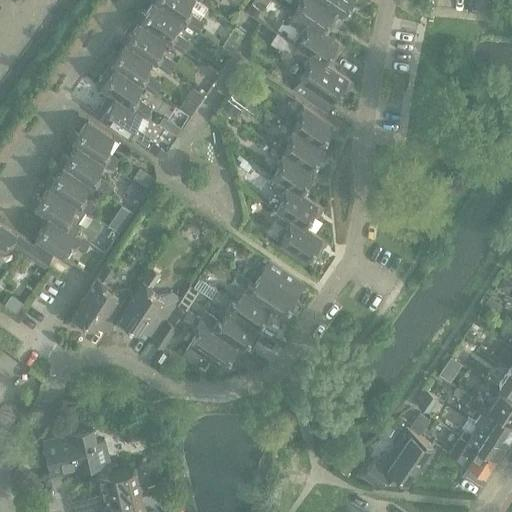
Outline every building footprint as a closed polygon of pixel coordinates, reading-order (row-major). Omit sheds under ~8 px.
[(185,22),(184,23),(196,32),(204,21),(187,10),(193,0),(151,0),(154,1),(185,22)] [(302,0),(303,0),(295,13),(327,34),(327,33),(340,14),(320,0),(302,0)] [(320,0),(340,14),(347,19),(353,10),(349,7),(352,0),(320,0)] [(167,40),(166,41),(182,53),(190,42),(177,33),(184,23),(185,22),(154,1),(145,14),(140,10),(133,20),(139,23),(140,22),(167,40)] [(252,4),(247,12),(256,18),(261,10),(252,4)] [(293,42),(297,46),(329,67),(330,66),(344,45),(327,33),(327,34),(295,13),(289,21),(302,29),(293,42)] [(126,42),(170,72),(176,63),(159,51),(166,41),(167,40),(140,22),(139,23),(131,34),(127,31),(120,40),(125,44),(126,42)] [(227,39),(222,45),(232,52),(236,45),(227,39)] [(143,84),(142,86),(154,94),(161,83),(145,72),(151,62),(168,74),(170,72),(126,42),(125,44),(117,55),(112,51),(106,61),(111,64),(111,63),(143,84)] [(309,65),(293,88),(327,111),(343,88),(348,91),(354,82),(330,66),(329,67),(297,46),(292,53),(309,65)] [(97,85),(110,94),(110,93),(142,114),(141,116),(145,118),(152,107),(135,96),(142,86),(143,84),(111,63),(111,64),(97,85)] [(240,92),(235,100),(244,106),(249,98),(240,92)] [(96,114),(144,147),(151,137),(134,126),(141,116),(142,114),(110,93),(110,94),(96,114)] [(185,97),(179,107),(190,115),(197,105),(185,97)] [(301,116),(294,126),(320,146),(328,134),(333,138),(339,129),(294,98),(288,108),(301,116)] [(228,99),(222,108),(235,117),(241,108),(228,99)] [(67,139),(77,145),(103,164),(112,170),(119,159),(106,150),(114,138),(88,120),(79,133),(74,129),(67,139)] [(171,120),(166,127),(177,135),(182,128),(171,120)] [(291,140),(284,151),(311,170),(319,158),(323,161),(329,152),(320,146),(294,126),(294,127),(285,121),(278,132),(291,140)] [(154,142),(148,150),(162,159),(168,152),(154,142)] [(63,166),(89,185),(102,194),(110,183),(96,174),(103,164),(77,145),(69,157),(64,153),(57,162),(63,166)] [(272,178),(277,181),(300,193),(308,182),(313,185),(320,176),(311,170),(284,151),(275,145),(268,155),(281,165),(272,178)] [(48,187),(75,206),(88,215),(96,204),(82,195),(89,185),(63,166),(55,178),(49,174),(43,184),(48,187)] [(140,168),(133,178),(146,187),(153,177),(140,168)] [(128,189),(126,192),(139,201),(147,190),(133,181),(128,189)] [(281,214),(304,226),(312,214),(317,218),(323,208),(300,193),(277,181),(272,189),(285,198),(276,211),(281,214)] [(41,212),(76,232),(81,225),(68,216),(75,206),(48,187),(41,199),(36,195),(30,204),(41,212)] [(327,241),(304,226),(281,214),(276,221),(289,230),(281,243),(312,264),(327,241)] [(114,215),(108,224),(118,231),(125,222),(114,215)] [(49,217),(35,238),(40,241),(49,248),(62,256),(70,246),(82,254),(91,242),(76,232),(49,217)] [(0,268),(3,265),(0,251),(7,240),(46,268),(53,255),(37,245),(34,246),(0,222),(0,268)] [(230,283),(243,291),(244,289),(287,318),(292,311),(288,308),(304,283),(270,261),(255,283),(238,272),(230,283)] [(106,263),(74,312),(69,319),(78,325),(81,320),(95,330),(98,326),(108,333),(114,324),(114,323),(134,295),(133,293),(132,293),(125,288),(113,292),(104,286),(116,269),(106,263)] [(114,323),(114,324),(115,324),(123,329),(126,324),(141,334),(143,330),(155,338),(154,338),(155,338),(167,320),(178,304),(182,298),(173,292),(158,296),(149,290),(161,273),(151,266),(133,293),(134,295),(114,323)] [(511,281),(503,276),(497,286),(508,293),(511,287),(511,281)] [(212,300),(229,312),(230,310),(262,331),(275,312),(286,320),(287,318),(244,289),(243,291),(236,301),(219,290),(212,300)] [(12,293),(5,304),(17,312),(24,301),(12,293)] [(182,298),(178,304),(187,310),(193,302),(184,296),(182,298)] [(489,297),(485,303),(485,304),(495,310),(499,303),(489,297)] [(478,314),(488,321),(496,311),(495,310),(485,304),(478,314)] [(236,358),(242,350),(242,349),(200,320),(201,318),(187,310),(181,320),(198,331),(182,355),(194,363),(200,353),(223,368),(231,355),(236,358)] [(242,349),(242,350),(247,354),(262,331),(230,310),(229,312),(222,322),(206,311),(201,318),(200,320),(242,349)] [(155,338),(154,338),(152,342),(162,349),(177,327),(167,320),(155,338)] [(511,368),(509,367),(498,384),(511,393),(511,368)] [(480,413),(475,421),(474,422),(508,445),(511,437),(511,422),(488,406),(458,386),(452,394),(480,413)] [(427,390),(418,403),(429,411),(438,398),(427,390)] [(488,406),(511,422),(511,398),(499,390),(488,406)] [(420,412),(411,426),(421,433),(430,419),(420,412)] [(467,441),(497,461),(508,445),(474,422),(475,421),(468,417),(462,427),(464,428),(459,436),(467,441)] [(394,483),(399,477),(407,483),(419,464),(424,467),(435,450),(431,447),(433,445),(405,426),(392,445),(397,449),(385,466),(374,458),(363,474),(376,482),(394,483)] [(45,446),(52,473),(52,475),(110,462),(105,440),(97,442),(93,428),(56,437),(58,443),(45,446)] [(486,478),(497,461),(467,441),(456,458),(486,478)] [(21,462),(12,475),(33,490),(41,477),(21,462)] [(94,496),(96,507),(142,497),(143,497),(136,469),(97,478),(101,494),(94,496)] [(146,511),(143,497),(142,497),(96,507),(97,511),(146,511)]
